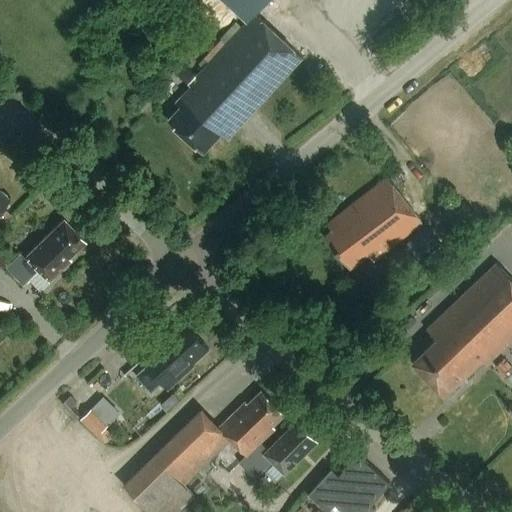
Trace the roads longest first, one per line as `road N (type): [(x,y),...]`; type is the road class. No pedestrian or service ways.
road 1 (tertiary): [(180,264),(496,0)]
road 2 (tertiary): [(469,511),(180,264)]
road 3 (tertiary): [(0,426),(180,264)]
road 4 (tertiary): [(180,264),(0,105)]
